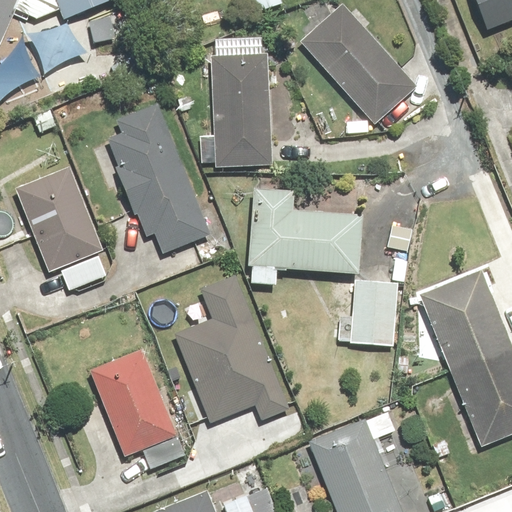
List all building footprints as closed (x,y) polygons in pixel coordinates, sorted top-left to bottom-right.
[(0,0),(0,40),(16,0),(0,0)] [(48,0),(57,20),(106,0),(48,0)] [(281,0),(254,0),(258,12),(283,4),(281,0)] [(356,0),(355,0),(306,45),(380,126),(430,81),(356,0)] [(511,0),(478,0),(489,31),(511,23),(511,0)] [(274,54),(212,55),(213,169),(274,169),(274,54)] [(168,104),(100,132),(152,262),(220,235),(168,104)] [(74,164),(14,188),(48,272),(108,249),(74,164)] [(297,193),(259,190),(255,274),(363,280),(366,215),(296,210),(297,193)] [(120,217),(101,225),(115,262),(134,254),(120,217)] [(511,284),(505,266),(421,298),(478,445),(511,431),(511,284)] [(206,325),(172,341),(196,427),(237,409),(242,426),(288,406),(249,271),(197,294),(206,325)] [(342,316),(341,345),(397,348),(400,284),(358,282),(357,316),(342,316)] [(143,346),(93,365),(127,451),(176,431),(143,346)] [(416,511),(380,426),(315,453),(340,511),(416,511)] [(228,511),(219,489),(156,511),(228,511)] [(278,511),(271,490),(228,505),(230,511),(278,511)]
